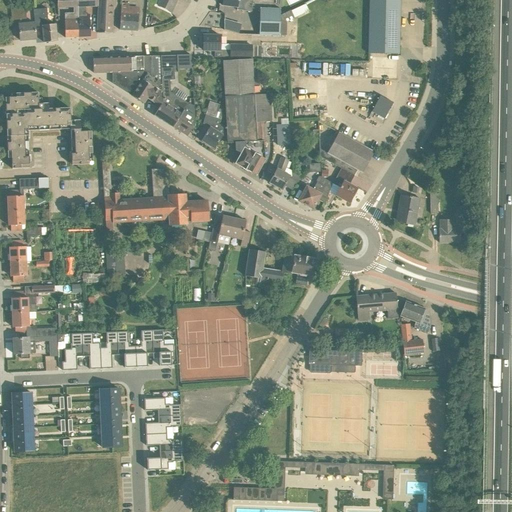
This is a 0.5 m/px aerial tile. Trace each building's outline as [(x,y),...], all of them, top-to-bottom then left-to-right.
[(0,0),(0,9),(8,9),(7,0),(0,0)] [(78,37),(77,0),(56,0),(57,8),(73,7),(74,13),(65,13),(65,21),(65,38),(78,37)] [(86,7),(98,7),(98,0),(77,0),(78,37),(90,37),(90,31),(90,14),(86,14),(86,7)] [(159,0),(157,5),(171,12),(176,0),(159,0)] [(222,0),(222,5),(237,7),(237,10),(252,12),(253,0),(222,0)] [(400,0),(369,0),(368,53),(399,54),(400,0)] [(137,31),(139,7),(128,7),(129,3),(121,3),(119,30),(137,31)] [(295,9),(298,16),(309,11),(305,4),(295,9)] [(280,15),(280,7),(260,7),(260,36),(280,37),(280,36),(280,21),(280,15)] [(36,39),(35,26),(34,22),(26,23),(25,8),(11,10),(12,25),(13,25),(13,22),(19,22),(20,41),(36,39)] [(33,10),(34,22),(35,26),(43,26),(44,42),(57,41),(56,24),(49,25),(47,8),(33,10)] [(280,15),(280,21),(287,22),(295,18),(291,11),(291,10),(280,15)] [(225,20),(223,30),(240,33),(241,22),(225,20)] [(221,36),(213,36),(203,35),(203,51),(214,51),(215,57),(231,57),(231,59),(244,58),(253,59),(252,46),(231,45),(231,44),(221,44),(221,36)] [(177,68),(177,55),(173,56),(160,56),(161,69),(168,68),(173,68),(177,68)] [(93,73),(114,73),(143,72),(143,56),(93,58),(93,73)] [(153,105),(159,109),(164,101),(162,80),(160,56),(143,56),(143,72),(114,73),(114,83),(133,95),(132,96),(144,103),(147,98),(154,102),(153,105)] [(254,90),(253,59),(244,58),(231,59),(231,60),(223,60),(226,126),(227,136),(226,136),(227,143),(235,142),(236,150),(240,153),(235,164),(256,176),(266,159),(264,141),(266,141),(264,122),(272,122),(271,94),(260,95),(254,95),(254,90)] [(170,91),(170,80),(162,80),(164,101),(159,109),(154,115),(173,128),(173,127),(187,136),(194,125),(195,123),(195,121),(195,119),(194,118),(194,117),(193,116),(192,115),(184,110),(188,104),(170,92),(170,91)] [(39,109),(39,104),(38,93),(27,93),(27,97),(5,98),(6,111),(39,109)] [(385,119),(394,102),(380,95),(372,112),(385,119)] [(227,136),(226,126),(219,124),(223,113),(222,113),(223,110),(221,109),(222,106),(220,106),(220,105),(210,101),(203,124),(209,128),(201,141),(214,149),(222,136),(226,136),(227,136)] [(71,120),(70,108),(48,109),(48,103),(39,104),(39,109),(6,111),(7,132),(28,131),(70,129),(80,128),(80,120),(71,120)] [(289,124),(276,125),(277,146),(290,145),(289,124)] [(93,160),(92,141),(91,131),(81,132),(80,128),(70,129),(72,165),(89,164),(89,160),(93,160)] [(12,169),(22,168),(29,168),(28,131),(7,132),(7,147),(11,147),(12,169)] [(374,152),(365,147),(339,132),(327,153),(320,149),(320,157),(341,168),(354,175),(357,170),(362,173),(374,152)] [(290,175),(285,172),(290,160),(281,157),(276,168),(277,168),(269,183),(282,190),(289,178),(290,175)] [(312,164),(313,172),(321,172),(320,164),(312,164)] [(354,175),(341,168),(335,179),(343,183),(336,196),(349,203),(357,188),(349,184),(354,175)] [(119,201),(118,193),(111,193),(111,192),(104,193),(106,231),(113,230),(113,224),(156,221),(168,220),(169,226),(188,225),(188,222),(208,221),(207,201),(186,203),(185,195),(168,195),(167,169),(152,170),(154,199),(119,201)] [(290,175),(289,178),(300,184),(303,178),(292,172),(290,175)] [(325,204),(328,194),(332,183),(321,177),(319,176),(316,181),(317,182),(314,189),(307,186),(299,201),(313,208),(318,199),(325,204)] [(49,188),(48,185),(48,178),(19,179),(19,190),(9,191),(9,197),(7,197),(8,211),(24,211),(23,189),(49,188)] [(420,198),(411,197),(402,195),(399,207),(400,207),(398,222),(396,222),(414,226),(420,198)] [(438,200),(430,200),(430,211),(430,214),(438,213),(438,200)] [(11,232),(25,231),(24,211),(8,211),(9,226),(11,226),(11,232)] [(230,238),(234,218),(223,216),(222,220),(215,219),(212,233),(210,241),(228,245),(230,238)] [(247,247),(248,245),(250,236),(243,234),(246,221),(234,218),(230,238),(242,240),(241,246),(247,247)] [(461,242),(460,228),(455,228),(454,220),(439,220),(440,228),(439,229),(439,243),(461,242)] [(212,233),(198,231),(196,240),(210,242),(210,241),(212,233)] [(12,248),(9,248),(10,262),(27,262),(26,247),(22,247),(21,241),(11,242),(12,248)] [(263,268),(265,252),(249,250),(245,276),(260,278),(259,287),(280,290),(283,273),(297,275),(295,284),(306,286),(308,276),(314,277),(317,259),(294,256),(294,257),(285,255),(282,271),(263,268)] [(105,251),(105,275),(115,275),(114,251),(105,251)] [(13,282),(24,282),(24,276),(28,276),(27,262),(10,262),(11,276),(13,276),(13,282)] [(81,284),(72,285),(72,294),(82,293),(81,284)] [(32,286),(32,293),(55,292),(54,286),(54,285),(32,286)] [(12,313),(29,313),(37,312),(36,297),(33,298),(32,294),(25,294),(25,292),(14,292),(14,298),(12,298),(12,313)] [(398,319),(397,303),(396,293),(356,297),(358,321),(370,320),(369,312),(387,311),(388,319),(398,319)] [(246,299),(247,312),(256,312),(255,299),(246,299)] [(430,328),(429,311),(406,302),(400,316),(415,323),(414,326),(415,328),(427,333),(428,332),(430,328)] [(15,333),(27,333),(26,327),(30,327),(29,313),(12,313),(13,327),(15,327),(15,333)] [(403,356),(424,353),(422,339),(412,340),(410,324),(401,325),(403,341),(402,341),(403,356)] [(49,337),(57,336),(57,328),(36,329),(37,337),(43,337),(49,337)] [(142,346),(135,346),(136,367),(148,367),(147,354),(153,354),(152,330),(141,331),(142,346)] [(164,330),(152,330),(153,354),(159,353),(160,366),(172,366),(171,353),(175,353),(174,344),(164,345),(164,330)] [(106,347),(100,348),(101,369),(113,368),(112,355),(118,355),(117,332),(106,333),(107,343),(106,343),(106,347)] [(117,332),(118,355),(124,355),(125,368),(136,367),(135,346),(127,347),(127,332),(117,332)] [(77,357),(83,357),(82,333),(71,334),(72,344),(71,344),(71,349),(64,349),(65,363),(62,363),(62,370),(77,370),(77,357)] [(90,369),(101,369),(100,348),(100,343),(93,343),(93,333),(82,333),(83,357),(89,356),(90,369)] [(49,342),(50,357),(58,356),(57,336),(49,337),(49,342)] [(35,342),(43,342),(43,337),(37,337),(13,338),(14,354),(21,354),(21,359),(29,359),(29,353),(36,353),(35,342)] [(440,350),(438,338),(430,339),(432,352),(440,350)] [(361,352),(355,352),(322,350),(321,349),(321,350),(309,350),(309,364),(310,364),(310,371),(311,372),(329,373),(331,372),(331,365),(355,366),(355,365),(361,366),(361,352)] [(100,390),(100,402),(120,401),(119,389),(100,390)] [(12,394),(13,406),(32,405),(31,393),(12,394)] [(158,416),(181,415),(181,404),(166,405),(165,398),(144,399),(145,411),(158,410),(158,416)] [(120,412),(120,401),(100,402),(101,413),(120,412)] [(13,417),(32,416),(32,405),(13,406),(13,417)] [(120,412),(101,413),(101,424),(121,424),(120,412)] [(182,426),(181,415),(158,416),(158,422),(145,423),(146,434),(167,433),(167,427),(182,426)] [(13,417),(14,428),(33,427),(32,416),(13,417)] [(121,435),(121,424),(101,424),(102,436),(121,435)] [(14,428),(14,440),(33,439),(33,427),(14,428)] [(167,433),(146,434),(146,446),(159,446),(160,451),(183,451),(182,440),(168,440),(168,434),(167,433)] [(121,435),(102,436),(102,448),(122,447),(121,435)] [(34,451),(33,439),(14,440),(15,452),(34,451)] [(183,451),(160,451),(160,457),(147,458),(148,470),(168,469),(168,463),(183,462),(183,451)] [(393,476),(393,465),(275,462),(275,473),(285,474),(285,467),(311,469),(311,475),(314,475),(315,469),(342,470),(342,475),(353,476),(353,469),(383,471),(383,475),(393,476)] [(233,500),(283,501),(283,489),(234,488),(233,500)]
